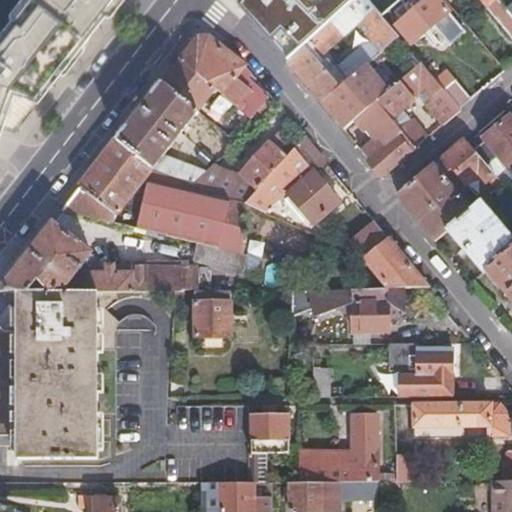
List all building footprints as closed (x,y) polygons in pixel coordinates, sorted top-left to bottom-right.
[(30,0),(16,19),(12,17),(0,34),(0,128),(3,130),(16,133),(119,0),(30,0)] [(30,0),(19,0),(9,14),(12,17),(16,19),(30,0)] [(287,66),(327,31),(342,18),(361,0),(248,0),(240,11),(287,66)] [(365,3),(363,0),(361,0),(342,18),(370,51),(361,53),(333,75),(343,87),(366,69),(398,43),(399,42),(382,22),(365,3)] [(368,0),(365,3),(382,22),(406,0),(368,0)] [(403,9),(393,17),(400,26),(396,29),(411,49),(449,18),(434,0),(430,0),(418,11),(413,5),(405,11),(403,9)] [(478,0),(483,6),(484,8),(510,41),(511,40),(511,18),(506,11),(497,0),(478,0)] [(327,31),(287,66),(321,105),(334,94),(311,67),(339,43),(327,31)] [(196,43),(162,85),(196,111),(213,89),(226,99),(237,110),(250,94),(235,81),(244,72),(206,42),(196,43)] [(400,85),(376,104),(387,117),(390,120),(390,121),(402,111),(418,98),(442,127),(443,129),(461,114),(459,112),(435,84),(422,69),(421,70),(419,68),(399,84),(400,85)] [(376,104),(375,103),(386,94),(366,69),(343,87),(334,94),(321,105),(343,132),(354,122),(366,112),(376,104)] [(256,87),(244,72),(235,81),(250,94),(256,87)] [(448,74),(435,84),(459,112),(471,101),(448,74)] [(162,85),(117,144),(161,164),(182,174),(198,182),(203,176),(161,155),(196,111),(162,85)] [(247,119),(267,100),(256,87),(250,94),(237,110),(247,119)] [(252,124),(272,105),(267,100),(247,119),(252,124)] [(414,150),(411,147),(407,142),(400,134),(399,132),(392,124),(390,121),(390,120),(387,117),(376,104),(366,112),(354,122),(372,144),(360,154),(362,155),(367,162),(366,162),(380,180),(415,151),(414,150)] [(402,111),(390,121),(392,124),(399,132),(411,122),(402,111)] [(474,154),(496,180),(511,166),(511,120),(510,119),(483,142),(485,145),(474,154)] [(411,122),(399,132),(400,134),(407,142),(411,147),(414,150),(426,140),(411,122)] [(198,182),(241,202),(293,153),(281,139),(282,133),(280,134),(227,186),(219,177),(221,176),(212,166),(203,176),(198,182)] [(293,153),(241,202),(266,214),(286,198),(312,229),(338,207),(312,176),(324,167),(304,143),(293,153)] [(464,143),(443,160),(461,181),(468,189),(481,179),(488,187),(496,180),(474,154),(466,145),(464,143)] [(117,144),(63,214),(113,225),(161,164),(117,144)] [(397,199),(435,244),(446,234),(470,214),(461,203),(466,200),(460,193),(456,196),(450,189),(461,181),(443,160),(397,199)] [(196,244),(240,254),(239,228),(235,227),(241,204),(241,202),(198,182),(182,174),(136,230),(196,244)] [(494,220),(481,204),(470,214),(446,234),(482,277),(487,273),(511,251),(511,241),(498,225),(503,221),(499,217),(494,220)] [(53,226),(1,292),(21,292),(97,292),(174,292),(195,292),(211,292),(210,269),(189,269),(189,264),(149,265),(149,269),(83,270),(94,257),(53,226)] [(388,242),(375,228),(347,252),(365,260),(388,242)] [(429,291),(388,242),(365,260),(363,262),(387,291),(404,291),(429,291)] [(245,255),(240,254),(196,244),(192,260),(206,263),(213,267),(241,272),(245,255)] [(511,251),(487,273),(511,302),(511,251)] [(245,255),(242,274),(255,276),(258,257),(245,255)] [(387,291),(290,291),(289,310),(317,311),(314,316),(332,316),(351,320),(351,336),(369,336),(369,328),(380,328),(386,328),(386,307),(404,317),(404,291),(387,291)] [(21,292),(20,330),(8,330),(0,324),(0,434),(16,435),(16,444),(16,461),(98,459),(98,410),(98,403),(97,292),(21,292)] [(194,303),(194,338),(230,338),(229,303),(229,292),(211,292),(195,292),(194,303)] [(369,328),(369,336),(380,336),(380,328),(369,328)] [(399,400),(451,399),(450,352),(450,350),(417,350),(417,347),(389,347),(390,373),(400,373),(400,378),(399,378),(399,400)] [(311,374),(311,401),(328,401),(328,374),(311,374)] [(511,414),(503,406),(400,407),(400,428),(494,427),(494,439),(511,438),(511,414)] [(379,483),(383,483),(382,418),(355,418),(356,455),(356,459),(347,459),(347,455),(303,455),(303,483),(334,483),(341,483),(345,483),(351,483),(367,483),(371,483),(379,483)] [(291,456),(290,419),(259,420),(254,420),(254,456),(268,456),(291,456)] [(0,434),(0,444),(16,444),(16,435),(0,434)] [(268,456),(254,456),(254,483),(256,483),(269,483),(268,456)] [(417,460),(401,459),(401,482),(416,482),(417,460)] [(385,474),(385,483),(393,483),(393,474),(385,474)] [(511,511),(511,481),(506,482),(498,482),(498,483),(501,483),(501,499),(498,499),(497,511),(511,511)] [(254,483),(221,483),(220,511),(272,511),(272,483),(269,483),(256,483),(254,483)] [(334,483),(303,483),(291,483),(291,511),(341,511),(341,501),(379,500),(379,483),(371,483),(367,483),(351,483),(345,483),(341,483),(334,483)] [(119,511),(119,502),(94,502),(94,499),(87,499),(86,511),(119,511)]
